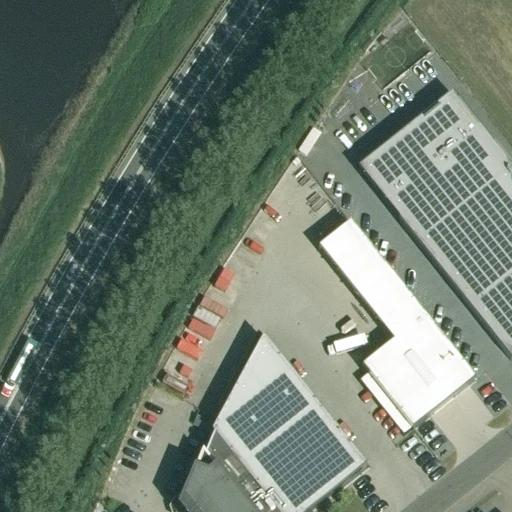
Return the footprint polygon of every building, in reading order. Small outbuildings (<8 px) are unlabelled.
[(423,124),(360,174),(510,362),(511,361),(511,170),(455,99),(439,112),(438,111),(422,123),(423,124)] [(393,345),(365,367),(362,370),(367,377),(411,432),(412,433),(475,382),(350,226),(318,251),(393,345)] [(325,342),(341,329),(317,299),(301,311),(325,342)] [(205,319),(226,327),(232,310),(212,302),(205,319)] [(191,511),(313,511),(366,469),(263,340),(211,435),(213,437),(204,459),(202,456),(185,498),(190,502),(192,508),(191,511)] [(343,360),(356,348),(350,341),(337,353),(343,360)] [(207,363),(212,353),(192,342),(186,351),(207,363)] [(180,363),(173,378),(193,387),(200,372),(180,363)]
